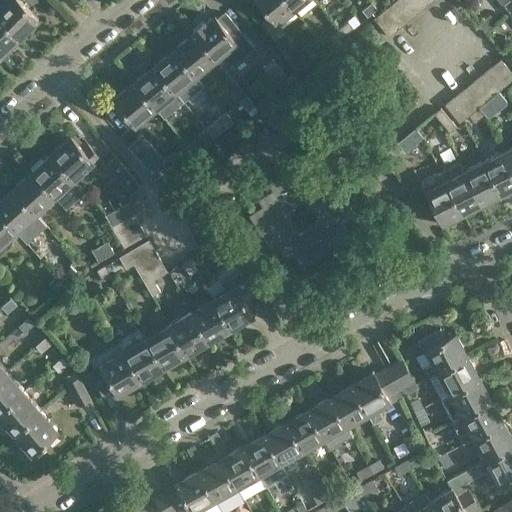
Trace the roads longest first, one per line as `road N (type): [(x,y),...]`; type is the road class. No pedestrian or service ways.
road 1 (residential): [(38,511),(161,431),(471,260)]
road 2 (residential): [(0,127),(143,0)]
